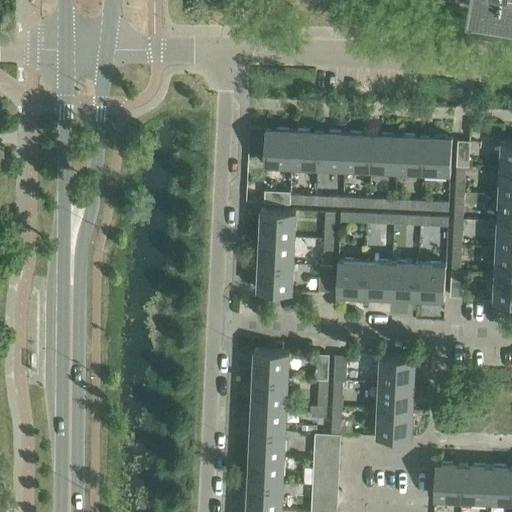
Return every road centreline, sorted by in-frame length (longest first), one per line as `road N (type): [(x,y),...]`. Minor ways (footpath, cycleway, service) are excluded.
road 1 (residential): [(511,72),(355,53),(224,52)]
road 2 (residential): [(224,52),(214,323)]
road 3 (tertiary): [(69,265),(68,511)]
road 4 (residential): [(441,332),(214,323)]
road 5 (tertiary): [(69,265),(91,205),(104,50)]
road 6 (tertiary): [(66,49),(69,265)]
road 7 (residential): [(214,323),(205,511)]
